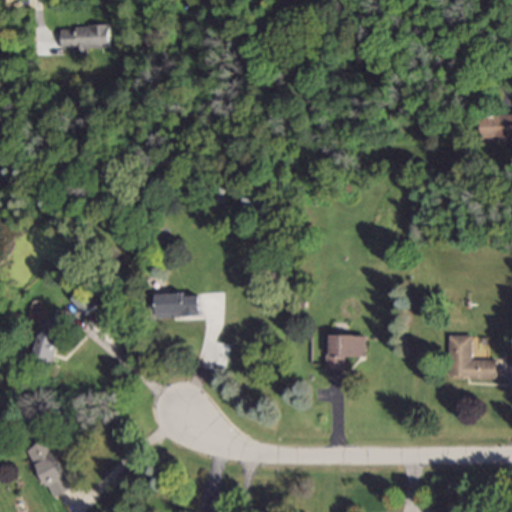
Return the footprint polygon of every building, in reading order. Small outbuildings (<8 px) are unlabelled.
[(111,51),(111,29),(64,29),(64,51),(111,51)] [(511,140),(511,116),(483,117),(483,141),(511,140)] [(269,211),(269,200),(246,199),(245,210),(269,211)] [(76,301),(88,317),(100,308),(88,292),(76,301)] [(203,316),(203,296),(160,296),(160,316),(203,316)] [(51,374),(68,325),(52,320),(35,369),(51,374)] [(368,359),(369,338),(330,337),(329,374),(347,374),(348,359),(368,359)] [(452,337),(451,380),(498,380),(498,362),(473,361),(474,337),(452,337)] [(75,491),(52,441),(31,451),(54,501),(75,491)]
